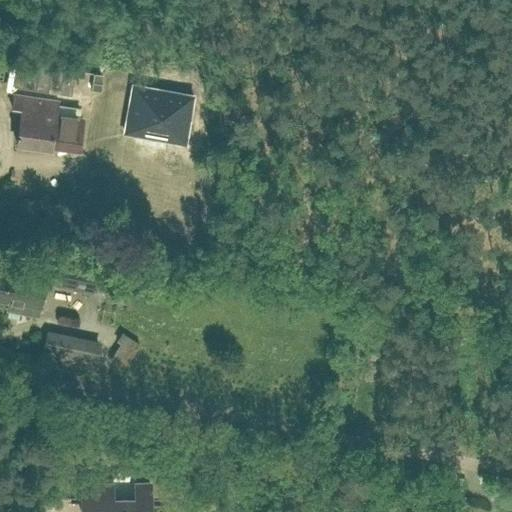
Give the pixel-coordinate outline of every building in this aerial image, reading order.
[(70,94),(74,70),(14,61),(10,85),(70,94)] [(99,82),(100,74),(93,73),(90,89),(100,91),(101,83),(99,82)] [(50,147),(50,146),(78,150),(83,115),(55,111),(56,100),(12,94),(11,107),(20,108),(15,142),(50,147)] [(140,130),(181,136),(186,102),(126,94),(121,136),(138,138),(140,130)] [(0,299),(7,301),(5,308),(35,314),(41,283),(91,293),(98,259),(47,249),(43,272),(27,269),(29,263),(19,261),(19,259),(0,255),(0,299)] [(40,360),(51,362),(52,356),(95,364),(100,339),(47,328),(40,360)] [(15,387),(12,404),(25,407),(28,390),(15,387)] [(109,475),(109,477),(79,477),(80,509),(89,509),(88,511),(157,511),(154,508),(149,507),(149,477),(135,477),(135,474),(134,472),(133,470),(132,468),(130,467),(128,465),(126,464),(124,464),(122,464),(120,464),(117,464),(115,465),(113,467),(112,468),(110,470),(109,472),(109,475)]
